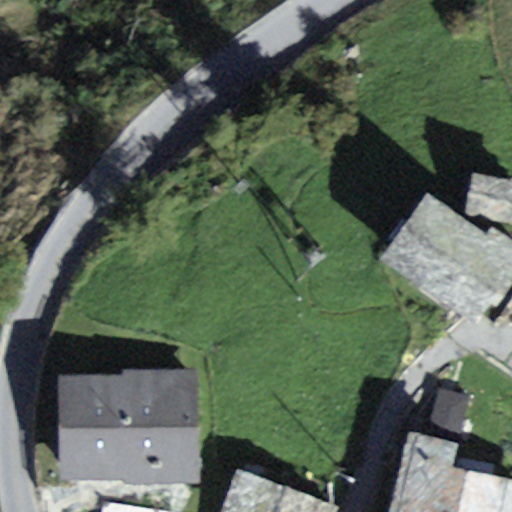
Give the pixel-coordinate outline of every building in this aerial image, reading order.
[(392,192),(349,260),(444,319),(487,251),(392,192)] [(179,378),(32,379),(33,474),(179,474),(179,378)] [(386,452),(373,511),(500,511),(508,479),(386,452)] [(324,511),(331,486),(231,462),(218,511),(324,511)] [(204,511),(205,508),(106,493),(103,511),(204,511)]
